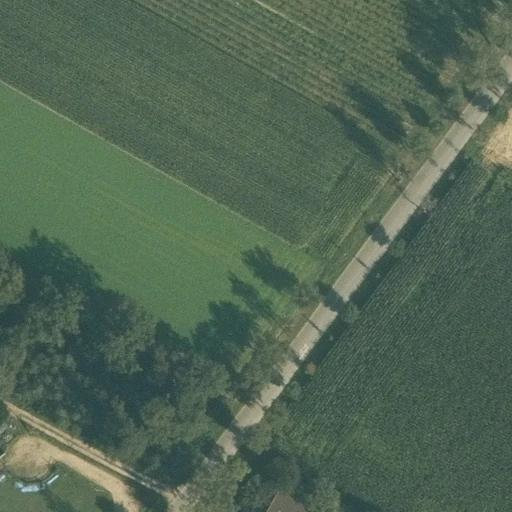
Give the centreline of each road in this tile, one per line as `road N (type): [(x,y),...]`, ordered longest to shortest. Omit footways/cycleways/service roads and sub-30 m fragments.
road 1 (residential): [(179,511),(511,66)]
road 2 (track): [(190,497),(0,404)]
